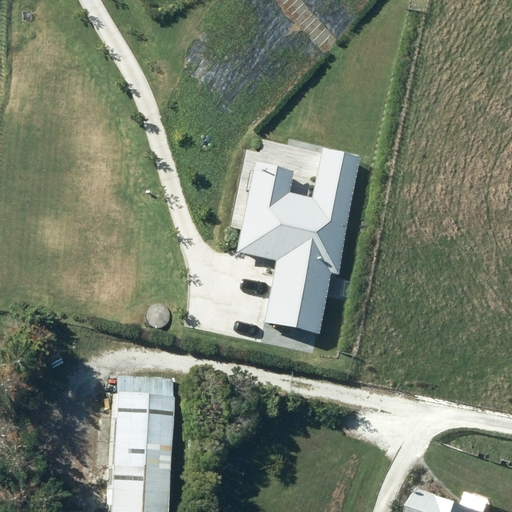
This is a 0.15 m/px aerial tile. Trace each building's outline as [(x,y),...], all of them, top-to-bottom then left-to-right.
[(108,430),(107,448),(151,451),(157,342),(100,339),(95,429),(108,430)] [(16,351),(8,355),(12,363),(20,360),(16,351)] [(15,382),(0,383),(0,412),(2,436),(20,434),(15,382)] [(93,448),(90,511),(147,511),(151,451),(93,448)] [(491,511),(495,500),(470,492),(466,505),(424,491),(417,511),(491,511)]
